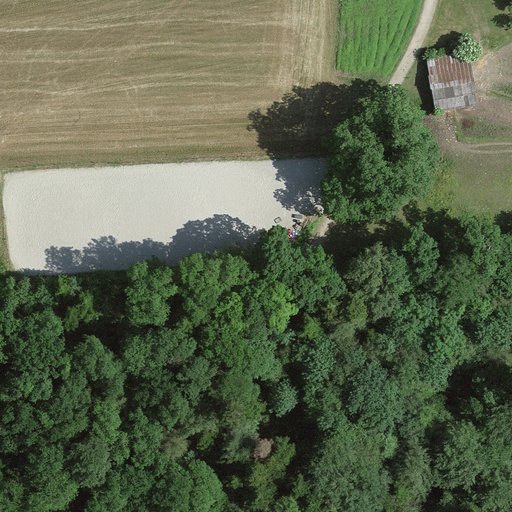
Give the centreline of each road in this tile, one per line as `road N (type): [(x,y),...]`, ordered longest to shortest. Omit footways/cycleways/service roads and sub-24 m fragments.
road 1 (track): [(0,364),(303,263),(417,41),(430,0)]
road 2 (track): [(303,263),(207,387),(57,511)]
